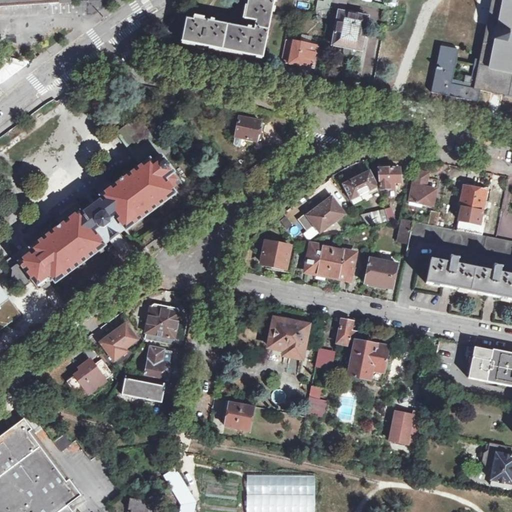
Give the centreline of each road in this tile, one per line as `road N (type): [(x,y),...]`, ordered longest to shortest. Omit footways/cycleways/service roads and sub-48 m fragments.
road 1 (unclassified): [(511,336),(228,280)]
road 2 (unclassified): [(140,61),(334,98)]
road 3 (unclassified): [(151,265),(0,376)]
road 4 (unclassified): [(334,98),(511,141)]
road 5 (unclassified): [(198,426),(228,280)]
road 6 (unclassified): [(334,98),(336,127),(243,197)]
